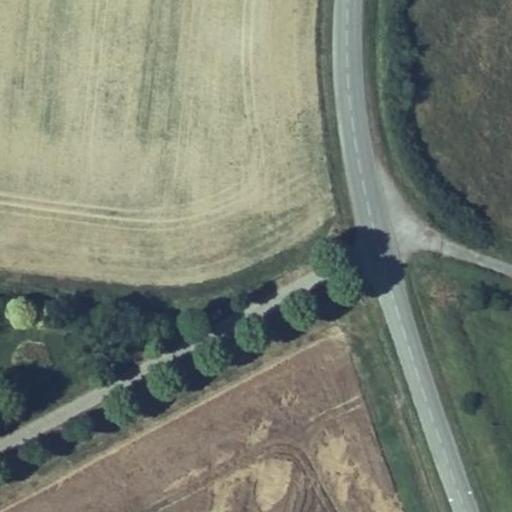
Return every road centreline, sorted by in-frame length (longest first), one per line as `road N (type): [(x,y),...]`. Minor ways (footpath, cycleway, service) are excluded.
road 1 (unclassified): [(374,235),(0,451)]
road 2 (tertiary): [(374,235),(465,511)]
road 3 (tertiary): [(348,0),(345,59),(374,235)]
